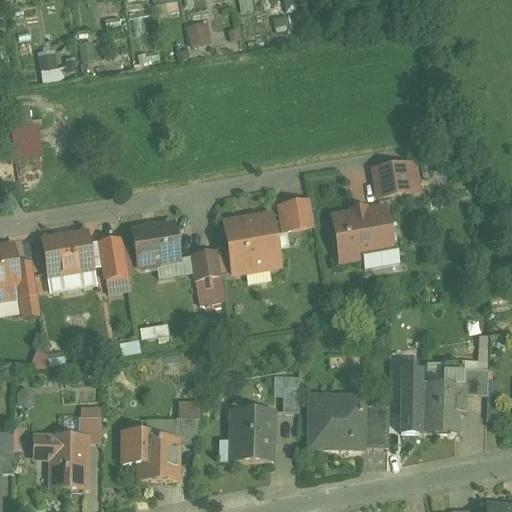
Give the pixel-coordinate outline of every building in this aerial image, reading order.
[(117,0),(97,0),(98,14),(118,13),(117,0)] [(207,16),(207,0),(182,0),(183,16),(207,16)] [(242,0),(244,13),(257,11),(255,0),(242,0)] [(193,48),(215,46),(213,26),(192,27),(193,48)] [(46,84),(82,78),(77,48),(41,54),(46,84)] [(15,129),(39,127),(37,110),(13,112),(15,129)] [(54,161),(44,125),(16,133),(25,169),(54,161)] [(407,169),(374,174),(379,202),(412,197),(407,169)] [(310,206),(279,211),(284,236),(315,231),(310,206)] [(385,213),(333,222),(340,266),(362,262),(364,274),(400,268),(397,252),(392,252),(385,213)] [(270,220),(225,227),(233,279),(246,277),(250,271),(263,269),(269,273),(279,271),(270,220)] [(174,229),(133,235),(138,270),(142,273),(158,270),(160,266),(179,263),(174,229)] [(86,237),(43,244),(49,280),(93,273),(86,237)] [(122,243),(98,247),(104,283),(128,279),(122,243)] [(13,250),(0,251),(0,290),(18,287),(19,287),(16,269),(13,250)] [(217,256),(191,261),(198,297),(223,293),(217,256)] [(37,298),(32,267),(16,269),(19,287),(18,287),(20,301),(37,298)] [(465,367),(444,367),(444,390),(420,390),(420,372),(398,372),(398,439),(457,440),(457,417),(464,417),(464,400),(465,373),(465,367)] [(488,374),(465,373),(464,400),(487,400),(488,400),(488,374)] [(300,390),(284,390),(283,416),(299,416),(300,390)] [(500,400),(488,400),(487,400),(487,424),(499,424),(500,400)] [(363,402),(311,401),(311,451),(362,452),(363,410),(363,402)] [(390,410),(363,410),(362,452),(389,452),(390,410)] [(273,415),(233,414),(233,464),(272,465),(273,415)] [(101,422),(79,422),(79,442),(87,442),(87,448),(101,448),(101,422)] [(200,422),(177,422),(176,441),(178,441),(178,448),(196,448),(200,422)] [(176,441),(143,441),(143,436),(124,436),(123,467),(141,467),(141,468),(145,468),(145,481),(141,481),(141,483),(177,484),(178,448),(178,441),(176,441)] [(79,442),(36,442),(36,463),(52,463),(51,491),(87,491),(87,448),(87,442),(79,442)] [(14,455),(0,454),(0,478),(14,479),(14,455)]
